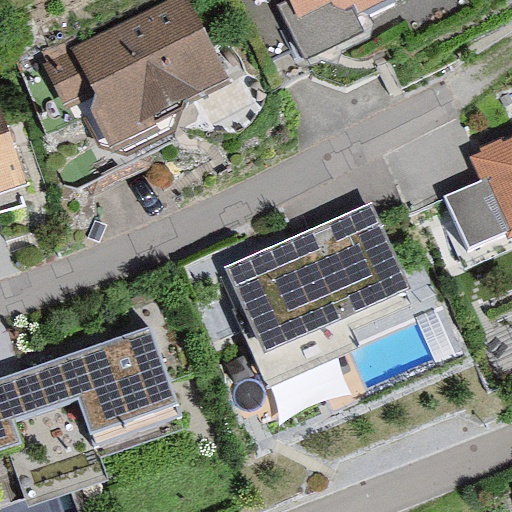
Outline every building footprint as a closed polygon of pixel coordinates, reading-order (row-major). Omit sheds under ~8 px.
[(230,82),(189,0),(176,0),(76,50),(76,51),(46,67),(68,111),(97,96),(92,110),(113,152),(157,131),(152,121),(230,82)] [(291,0),(292,1),(279,8),(307,63),(367,33),(359,17),(392,0),(291,0)] [(0,102),(0,195),(29,185),(0,102)] [(511,142),(471,160),(481,181),(444,197),(469,253),(509,235),(511,241),(511,240),(511,142)] [(374,205),(227,270),(266,358),(413,293),(374,205)] [(151,327),(0,378),(0,457),(88,428),(96,450),(184,420),(171,384),(201,374),(188,336),(157,346),(151,327)]
